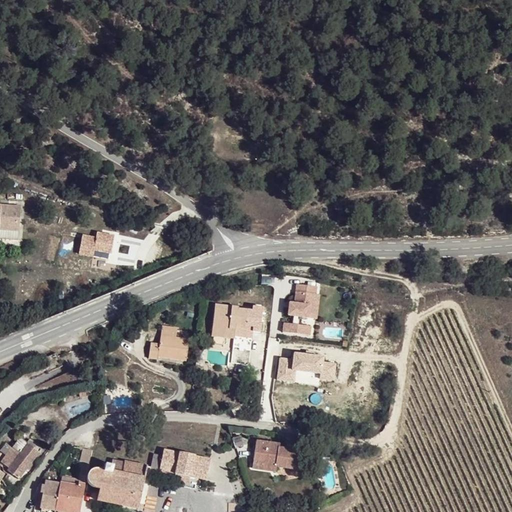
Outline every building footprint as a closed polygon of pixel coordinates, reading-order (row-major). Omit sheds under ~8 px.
[(0,205),(0,229),(18,231),(21,207),(0,205)] [(95,247),(96,242),(107,242),(108,224),(97,223),(96,229),(83,228),(81,246),(95,247)] [(18,231),(0,229),(0,238),(18,240),(18,231)] [(111,254),(96,251),(95,256),(110,259),(111,254)] [(315,286),(295,284),(293,303),(288,303),(287,315),(292,316),(291,324),(283,323),(282,332),(309,335),(310,326),(297,324),(298,316),(307,317),(308,305),(313,305),(314,294),(315,286)] [(318,294),(314,294),(313,305),(308,305),(307,317),(315,318),(318,294)] [(231,329),(249,332),(250,324),(257,325),(260,307),(250,305),(249,309),(235,306),(236,304),(215,301),(209,332),(220,334),(222,326),(232,327),(231,329)] [(247,339),(249,332),(231,329),(232,327),(222,326),(220,334),(247,339)] [(158,338),(174,339),(175,329),(158,329),(158,338)] [(187,340),(174,339),(158,338),(157,347),(148,346),(146,362),(156,362),(156,360),(185,362),(187,340)] [(8,468),(7,471),(18,479),(44,447),(33,438),(28,443),(20,438),(13,447),(7,443),(0,451),(6,456),(0,462),(8,468)] [(257,442),(254,461),(277,465),(276,468),(295,471),(298,451),(282,449),(282,445),(257,442)] [(61,478),(60,483),(84,486),(86,475),(87,472),(93,450),(84,449),(82,461),(80,461),(76,481),(61,478)] [(191,475),(206,479),(210,461),(194,457),(195,455),(180,452),(180,454),(164,450),(162,456),(154,454),(151,466),(176,472),(176,474),(189,477),(191,475)] [(100,490),(85,488),(82,501),(97,503),(97,500),(138,508),(147,466),(124,460),(123,464),(112,461),(111,465),(105,464),(104,471),(101,470),(97,470),(95,470),(92,471),(90,472),(88,474),(88,475),(88,476),(88,477),(87,480),(88,482),(90,485),(92,487),(95,488),(100,489),(100,490)] [(277,465),(254,461),(253,470),(275,473),(276,468),(277,465)] [(41,508),(55,510),(60,483),(46,480),(45,485),(42,485),(41,492),(43,493),(41,508)] [(60,483),(55,510),(64,511),(80,511),(82,501),(85,488),(85,486),(84,486),(60,483)]
